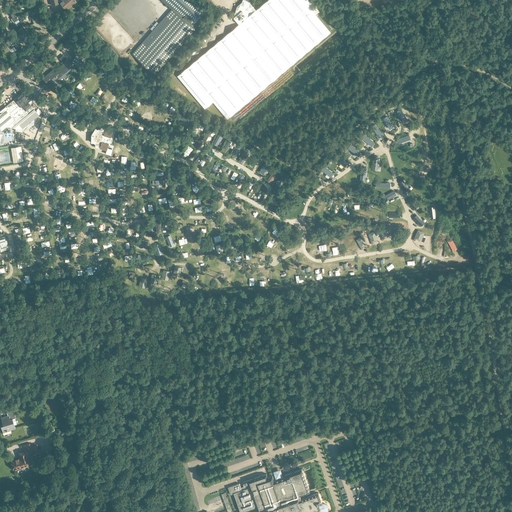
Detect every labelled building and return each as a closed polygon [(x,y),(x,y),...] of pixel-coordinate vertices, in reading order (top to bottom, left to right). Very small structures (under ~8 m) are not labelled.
[(61,0),(59,2),(65,9),(68,7),(66,5),(69,2),(72,6),(76,2),(74,0),(61,0)] [(162,0),(172,9),(192,26),(206,10),(195,0),(162,0)] [(242,0),(242,2),(241,7),(239,8),(237,14),(234,18),(239,24),(210,48),(177,76),(205,109),(213,102),(227,119),(252,98),(314,46),(331,33),(320,20),(316,15),(320,12),(312,2),(308,5),(312,1),(310,0),(268,0),(256,10),(249,1),(249,0),(242,0)] [(49,6),(44,7),(47,19),(52,18),(49,6)] [(192,26),(172,9),(132,53),(156,74),(195,29),(192,26)] [(34,10),(26,13),(28,19),(31,18),(32,20),(37,18),(34,10)] [(17,16),(17,17),(19,15),(15,11),(10,14),(13,17),(11,18),(14,22),(18,19),(17,18),(16,17),(17,16)] [(25,34),(27,33),(28,32),(23,26),(18,30),(21,33),(18,35),(21,38),(21,37),(22,39),(23,40),(27,36),(27,35),(25,34)] [(13,43),(13,44),(14,42),(11,38),(6,42),(8,44),(7,46),(10,49),(14,46),(13,45),(12,44),(13,43)] [(82,68),(85,62),(86,60),(75,54),(71,62),(82,68)] [(47,82),(52,78),(55,82),(70,70),(74,66),(68,59),(64,63),(55,70),(53,69),(48,74),(43,78),(47,82)] [(34,109),(39,115),(42,112),(38,108),(37,106),(34,106),(33,107),(30,104),(32,103),(32,100),(31,99),(32,98),(27,91),(24,94),(23,92),(20,94),(17,90),(13,93),(17,97),(5,107),(18,122),(34,109)] [(0,128),(2,131),(7,127),(12,127),(18,122),(5,107),(0,110),(0,128)] [(18,122),(12,127),(22,128),(25,126),(27,127),(29,128),(34,124),(34,121),(33,120),(39,115),(34,109),(18,122)] [(96,129),(92,135),(92,142),(95,142),(95,147),(107,150),(109,144),(110,144),(112,137),(111,137),(113,130),(101,127),(99,131),(96,129)] [(211,133),(208,131),(203,140),(206,142),(211,133)] [(219,134),(214,143),(217,145),(222,135),(219,134)] [(23,161),(21,146),(11,148),(13,163),(23,161)] [(266,167),(263,165),(258,173),(261,175),(266,167)] [(274,194),(269,203),(272,205),(277,196),(274,194)] [(387,229),(380,230),(382,238),(389,237),(387,229)] [(424,233),(417,230),(414,238),(421,241),(424,233)] [(378,240),(376,231),(369,234),(372,242),(378,240)] [(367,244),(363,236),(357,240),(361,247),(367,244)] [(3,425),(1,425),(3,433),(15,429),(13,419),(16,418),(12,405),(5,407),(7,416),(1,418),(3,425)] [(12,463),(11,463),(12,468),(13,468),(13,469),(16,469),(17,470),(21,469),(21,467),(30,464),(27,453),(38,449),(37,444),(30,446),(29,444),(22,446),(23,452),(18,453),(19,459),(11,461),(12,463)] [(239,484),(228,488),(231,495),(234,494),(240,511),(242,511),(325,511),(327,511),(328,510),(328,508),(328,507),(327,505),(326,504),(324,504),(323,504),(319,493),(318,493),(311,496),(302,469),(285,475),(285,477),(283,477),(277,480),(274,481),(273,476),(268,477),(267,474),(239,484)]
